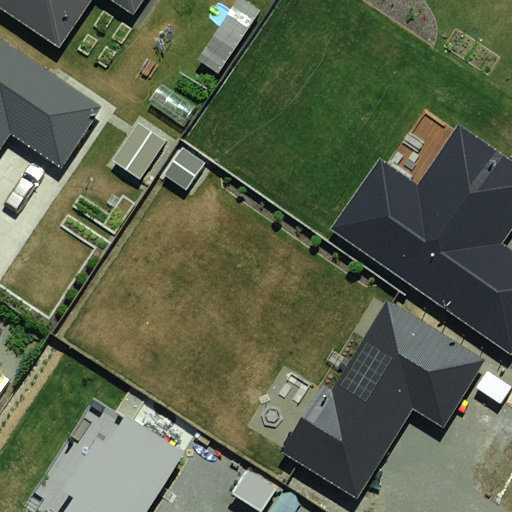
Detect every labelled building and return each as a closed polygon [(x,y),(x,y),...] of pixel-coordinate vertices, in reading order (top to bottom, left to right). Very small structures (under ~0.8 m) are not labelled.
[(0,0),(0,7),(60,47),(91,0),(112,0),(133,13),(141,0),(0,0)] [(99,106),(0,39),(0,147),(12,130),(60,162),(99,106)] [(379,158),(331,227),(511,353),(511,351),(511,250),(500,242),(511,225),(511,161),(459,125),(417,184),(379,158)] [(325,385),(285,450),(356,493),(412,404),(444,424),(484,360),(387,300),(332,389),(325,385)] [(144,511),(183,454),(95,396),(23,505),(33,511),(144,511)]
